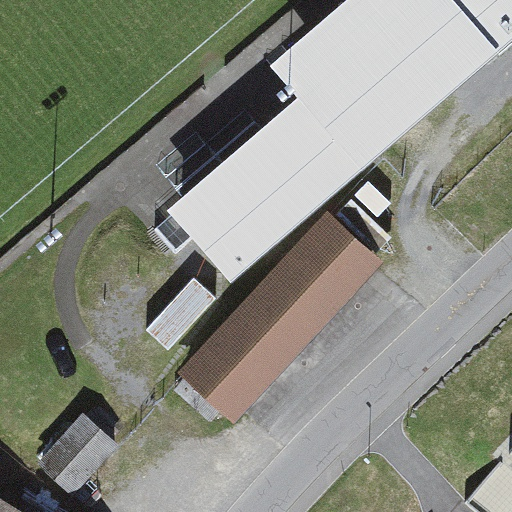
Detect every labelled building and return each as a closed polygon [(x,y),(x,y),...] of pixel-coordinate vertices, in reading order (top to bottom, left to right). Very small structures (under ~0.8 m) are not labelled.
[(511,70),(511,0),(376,0),(280,81),(308,113),(176,225),(240,300),(511,70)] [(245,437),(394,275),(339,225),(190,387),(245,437)] [(147,319),(168,340),(218,292),(197,271),(147,319)] [(128,461),(92,428),(46,477),(82,510),(128,461)] [(0,511),(14,511),(0,503),(0,511)]
